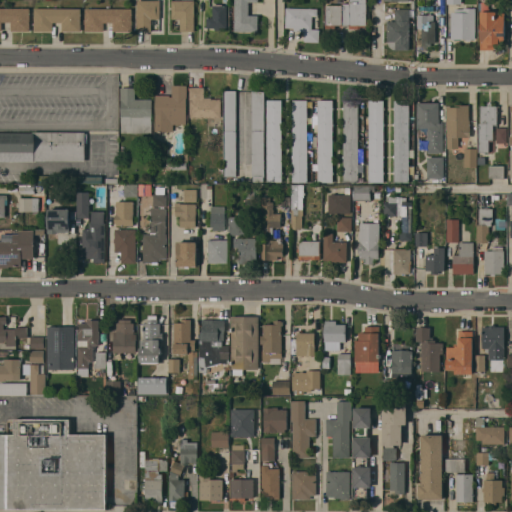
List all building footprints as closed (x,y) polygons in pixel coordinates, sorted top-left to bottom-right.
[(160,0),(160,18),(152,18),(152,31),(137,31),(137,0),(160,0)] [(194,0),(195,31),(180,31),(180,18),(172,18),(172,0),(194,0)] [(235,0),(258,0),(258,1),(249,1),(249,14),(259,14),(258,31),(235,30),(235,0)] [(367,0),(367,25),(366,25),(366,26),(361,26),(361,28),(350,28),(350,24),(336,25),(336,29),(326,29),(326,24),(325,24),(325,19),(326,19),(326,5),(343,5),(343,3),(350,3),(350,0),(367,0)] [(505,39),(502,39),(502,43),(499,43),(499,45),(495,45),(495,49),(481,49),(481,11),(482,11),(482,1),(489,1),(489,8),(490,8),(490,11),(497,11),(497,12),(505,12),(505,39)] [(227,27),(220,27),(220,29),(215,29),(215,27),(207,27),(207,17),(213,17),(213,4),(223,3),(223,5),(227,5),(227,27)] [(0,7),(30,8),(30,30),(11,30),(11,21),(2,21),(2,30),(0,30),(0,7)] [(81,8),(81,31),(62,30),(62,22),(53,22),(53,30),(34,30),(35,7),(81,8)] [(318,8),(318,15),(313,15),(312,28),(320,28),(320,42),(304,41),(305,31),(294,31),(294,27),(286,27),(286,7),(318,8)] [(451,38),(451,11),(456,11),(456,8),(464,8),(464,7),(475,7),(476,38),(472,38),(471,40),(468,40),(466,38),(451,38)] [(132,8),(132,31),(113,31),(113,22),(104,22),(104,31),(85,30),(85,8),(132,8)] [(394,49),(391,47),(389,44),(388,41),(388,20),(396,21),(396,8),(409,8),(409,20),(410,20),(409,49),(396,49),(394,49)] [(436,42),(431,42),(431,45),(422,45),(422,27),(418,27),(418,15),(434,14),(434,21),(436,21),(436,42)] [(174,131),(155,130),(156,94),(172,95),(172,84),(187,85),(187,97),(186,124),(176,124),(174,125),(174,131)] [(122,132),(121,100),(121,87),(139,87),(139,89),(135,89),(135,99),(152,99),(152,132),(122,132)] [(190,87),(205,87),(205,97),(212,97),(212,99),(222,99),(222,117),(190,117),(190,87)] [(236,176),(224,176),(224,90),(237,90),(236,176)] [(265,175),(260,175),(260,179),(255,179),(255,176),(252,176),(252,90),(265,91),(265,175)] [(282,181),(267,181),(267,99),(282,99),(282,181)] [(293,157),(292,157),(292,155),(293,155),(293,99),(308,99),(307,182),(293,182),(293,157)] [(318,100),(333,100),(333,182),(318,182),(318,100)] [(358,163),(364,163),(364,173),(358,173),(358,182),(343,182),(344,100),(358,100),(358,163)] [(383,182),(369,182),(369,100),(384,100),(383,182)] [(410,100),(409,182),(394,182),(395,100),(410,100)] [(439,122),(443,122),(443,152),(428,152),(428,147),(427,147),(427,143),(428,143),(428,128),(417,128),(417,102),(439,102),(439,122)] [(479,123),(481,123),(481,105),(488,105),(488,102),(492,102),(492,105),(497,105),(497,124),(493,124),(493,141),(489,141),(489,151),(479,151),(479,123)] [(447,106),(458,106),(458,104),(469,104),(470,120),(471,136),(459,137),(459,148),(448,148),(447,106)] [(507,142),(497,142),(497,127),(507,127),(507,142)] [(0,132),(0,161),(35,162),(35,160),(85,161),(85,133),(0,132)] [(477,148),(477,166),(465,166),(465,148),(477,148)] [(428,156),(444,156),(444,177),(428,177),(428,156)] [(505,165),(504,177),(489,177),(489,165),(505,165)] [(71,183),(71,175),(103,175),(103,183),(71,183)] [(125,196),(125,183),(138,183),(139,196),(125,196)] [(292,184),(304,184),(304,192),(305,192),(305,194),(304,194),(304,196),(303,196),(303,215),(302,215),(302,228),(298,228),(298,229),(293,229),(293,228),(292,228),(292,184)] [(370,185),(370,199),(365,199),(365,200),(355,200),(355,199),(354,199),(354,185),(370,185)] [(197,188),(197,201),(185,201),(185,188),(197,188)] [(77,191),(90,191),(89,201),(91,201),(91,204),(90,204),(90,217),(77,217),(77,191)] [(168,193),(167,206),(153,205),(153,193),(168,193)] [(332,194),(332,193),(335,193),(335,194),(351,194),(351,213),(341,213),(341,214),(338,214),(338,213),(329,213),(329,194),(332,194)] [(0,216),(0,194),(6,194),(6,195),(8,195),(8,204),(6,204),(6,216),(0,216)] [(265,233),(265,210),(262,210),(262,196),(270,196),(270,201),(273,201),(273,209),(274,209),(274,213),(281,213),(281,226),(273,226),(273,233),(265,233)] [(384,199),(390,199),(390,202),(397,202),(397,196),(403,196),(403,201),(412,201),(412,233),(410,233),(410,237),(404,237),(404,233),(403,233),(403,215),(384,215),(384,199)] [(19,211),(19,206),(17,206),(17,201),(20,201),(20,197),(39,197),(39,210),(19,211)] [(133,225),(117,225),(117,223),(115,223),(115,214),(117,214),(117,206),(116,206),(116,203),(117,203),(117,200),(134,201),(133,225)] [(191,226),(191,228),(185,228),(185,226),(181,226),(181,215),(176,215),(176,202),(181,202),(181,203),(197,203),(196,226),(191,226)] [(225,206),(225,211),(226,211),(226,215),(225,215),(225,229),(212,229),(212,205),(225,206)] [(143,233),(156,233),(156,232),(151,232),(151,211),(152,211),(152,206),(160,206),(160,208),(167,208),(167,215),(167,219),(166,219),(166,234),(167,234),(167,258),(161,258),(161,259),(159,259),(159,261),(152,261),(152,262),(143,262),(143,233)] [(70,208),(70,231),(48,231),(48,208),(70,208)] [(477,224),(479,224),(479,208),(493,208),(493,221),(492,221),(492,225),(489,225),(489,242),(477,242),(477,224)] [(105,262),(94,262),(94,258),(77,258),(77,249),(83,249),(83,243),(82,243),(82,240),(83,240),(83,228),(90,228),(90,221),(92,221),(92,210),(104,211),(104,222),(105,222),(105,262)] [(230,216),(245,216),(245,218),(257,218),(257,232),(245,232),(245,234),(230,234),(230,216)] [(352,216),(352,231),(338,231),(338,216),(352,216)] [(447,218),(460,218),(459,241),(447,241),(447,218)] [(380,222),(380,258),(374,258),(374,263),(366,263),(366,258),(360,258),(360,252),(358,252),(358,245),(360,245),(360,238),(360,233),(360,222),(380,222)] [(137,229),(136,262),(122,262),(122,251),(115,251),(115,242),(114,242),(114,238),(115,238),(115,228),(137,229)] [(9,266),(9,267),(0,267),(0,240),(14,241),(14,233),(20,233),(20,230),(35,230),(34,258),(22,258),(22,266),(9,266)] [(347,261),(333,261),(333,259),(324,259),(324,232),(334,232),(334,241),(348,241),(347,261)] [(416,232),(428,232),(428,245),(416,245),(416,232)] [(257,237),(257,250),(258,250),(258,252),(257,252),(257,263),(239,263),(239,247),(235,247),(235,237),(257,237)] [(263,243),(271,243),(271,239),(280,239),(280,238),(283,238),(283,255),(278,255),(278,259),(263,259),(263,243)] [(209,239),(228,239),(228,262),(209,262),(209,239)] [(320,240),(320,255),(321,255),(321,259),(300,259),(300,251),(298,251),(298,248),(300,248),(300,240),(320,240)] [(197,241),(197,266),(189,265),(189,267),(185,267),(185,266),(178,266),(178,252),(177,252),(177,241),(197,241)] [(454,273),(454,254),(460,254),(460,242),(474,242),(475,273),(454,273)] [(445,270),(439,270),(439,274),(432,273),(432,270),(426,270),(426,254),(434,254),(435,246),(445,247),(445,270)] [(485,250),(493,250),(493,246),(503,246),(503,250),(504,250),(504,273),(496,273),(496,275),(491,275),(491,273),(485,273),(485,250)] [(411,248),(411,273),(394,273),(394,248),(411,248)] [(4,328),(16,328),(16,326),(28,326),(28,336),(16,336),(16,345),(7,345),(7,340),(0,340),(0,316),(7,316),(7,323),(4,323),(4,328)] [(259,369),(243,368),(243,374),(233,374),(233,368),(231,368),(232,316),(259,316),(259,369)] [(191,339),(196,339),(196,349),(189,349),(188,353),(174,353),(175,322),(182,322),(182,318),(192,319),(191,339)] [(99,330),(100,330),(100,338),(99,338),(99,345),(95,345),(95,348),(93,348),(93,361),(89,361),(89,367),(78,367),(78,345),(80,345),(80,340),(78,340),(78,332),(79,332),(78,323),(86,322),(86,320),(88,320),(88,319),(99,319),(99,330)] [(114,331),(117,331),(117,322),(120,322),(120,319),(132,319),(132,322),(134,322),(134,333),(137,333),(137,352),(114,352),(114,331)] [(161,333),(163,333),(163,340),(160,340),(160,344),(162,345),(162,353),(162,354),(159,354),(159,363),(141,363),(141,362),(141,339),(144,339),(144,323),(147,323),(147,319),(158,319),(158,323),(161,323),(161,333)] [(225,319),(225,324),(226,324),(226,329),(225,328),(225,339),(223,339),(222,345),(230,345),(230,362),(222,362),(222,363),(207,366),(207,371),(206,371),(206,374),(201,375),(201,371),(199,371),(199,350),(200,350),(200,339),(201,339),(200,331),(203,331),(203,319),(225,319)] [(282,357),(281,357),(281,362),(271,363),(271,361),(263,361),(263,350),(264,350),(264,343),(261,343),(261,335),(263,335),(263,324),(275,324),(275,320),(282,320),(282,321),(283,321),(283,325),(282,325),(282,357)] [(325,341),(325,323),(326,323),(326,320),(336,320),(336,323),(346,323),(346,341),(325,341)] [(490,359),(490,348),(483,348),(482,326),(490,326),(490,324),(495,324),(495,326),(505,326),(505,359),(490,359)] [(379,371),(370,371),(370,361),(355,361),(356,340),(359,340),(359,332),(365,332),(365,325),(380,326),(379,371)] [(75,369),(48,369),(48,326),(75,326),(75,369)] [(422,356),(420,356),(420,351),(422,351),(422,341),(417,341),(417,327),(430,327),(430,337),(434,337),(434,339),(436,339),(436,342),(444,342),(444,353),(440,353),(440,361),(442,361),(442,365),(440,365),(440,370),(422,370),(422,356)] [(455,373),(455,369),(447,369),(447,346),(454,346),(454,343),(459,343),(459,331),(473,330),(473,338),(473,373),(455,373)] [(315,332),(315,352),(311,352),(311,355),(297,355),(297,332),(315,332)] [(44,336),(44,348),(31,348),(31,336),(44,336)] [(44,350),(44,362),(31,362),(31,350),(44,350)] [(198,378),(188,378),(188,370),(190,370),(190,361),(189,361),(189,350),(198,350),(198,378)] [(413,350),(412,378),(392,378),(392,359),(392,350),(413,350)] [(106,368),(94,368),(94,362),(96,362),(96,352),(106,352),(106,368)] [(351,374),(338,374),(338,353),(351,353),(351,374)] [(485,370),(482,370),(482,377),(476,377),(476,370),(476,354),(485,354),(485,370)] [(0,364),(5,364),(5,358),(21,359),(21,380),(6,379),(6,381),(0,380),(0,364)] [(180,371),(169,371),(169,358),(180,358),(180,371)] [(23,364),(44,364),(44,373),(46,373),(46,393),(31,393),(31,374),(23,374),(23,364)] [(320,388),(311,388),(311,390),(303,390),(303,389),(293,389),(293,372),(300,372),(300,370),(304,370),(304,372),(307,372),(307,370),(320,370),(320,388)] [(139,393),(139,376),(167,376),(167,393),(139,393)] [(121,394),(107,394),(107,380),(121,380),(121,394)] [(290,380),(290,393),(273,393),(273,380),(290,380)] [(0,382),(28,382),(28,394),(0,394),(0,382)] [(293,420),(291,420),(291,400),(306,400),(306,418),(316,418),(317,435),(310,435),(310,457),(293,457),(293,420)] [(334,435),(327,435),(327,418),(338,418),(338,400),(352,400),(352,415),(350,415),(350,457),(334,457),(334,435)] [(383,403),(407,403),(407,424),(402,424),(402,444),(394,444),(394,447),(397,447),(397,459),(383,459),(383,447),(386,447),(386,444),(383,444),(383,403)] [(287,409),(287,428),(285,428),(285,431),(276,431),(265,431),(264,410),(264,407),(273,407),(273,406),(278,406),(278,409),(287,409)] [(372,427),(368,427),(368,437),(372,437),(371,457),(368,457),(368,466),(372,466),(371,486),(367,486),(367,497),(355,497),(355,486),(354,486),(354,466),(355,466),(355,457),(354,457),(354,436),(356,436),(356,427),(354,427),(354,407),(372,407),(372,427)] [(254,408),(254,436),(232,436),(232,408),(254,408)] [(483,443),(483,439),(477,439),(477,416),(485,416),(485,426),(505,426),(505,443),(483,443)] [(0,508),(0,433),(15,434),(15,418),(70,418),(70,434),(107,434),(107,509),(0,508)] [(229,431),(229,446),(212,446),(212,431),(229,431)] [(443,498),(419,498),(419,484),(422,484),(422,434),(443,434),(443,498)] [(275,459),(262,460),(262,436),(275,436),(275,459)] [(181,438),(188,438),(188,441),(198,441),(198,458),(197,458),(197,462),(189,462),(181,463),(181,438)] [(238,468),(238,471),(234,471),(234,476),(230,476),(230,471),(232,471),(232,463),(232,449),(233,449),(233,444),(244,444),(244,449),(245,449),(245,463),(244,463),(244,468),(238,468)] [(477,452),(492,452),(492,459),(489,459),(489,464),(477,464),(477,452)] [(446,458),(446,455),(458,455),(458,458),(466,458),(466,471),(446,471),(446,458)] [(179,476),(179,479),(185,479),(185,501),(170,501),(170,475),(171,475),(171,470),(175,460),(181,463),(185,465),(181,476),(179,476)] [(405,493),(396,493),(396,489),(391,489),(391,462),(405,462),(405,493)] [(262,465),(269,465),(269,468),(280,468),(280,480),(281,480),(281,483),(280,483),(280,498),(270,498),(270,497),(268,497),(268,496),(263,496),(262,465)] [(223,499),(201,499),(201,481),(198,481),(198,469),(211,470),(211,478),(223,478),(223,499)] [(146,470),(150,470),(150,474),(162,474),(162,499),(146,499),(146,470)] [(316,495),(311,495),(311,499),(293,499),(293,470),(316,470),(316,495)] [(350,471),(350,499),(341,499),(341,497),(335,497),(335,496),(328,496),(328,495),(327,495),(327,471),(350,471)] [(487,479),(487,472),(494,472),(494,479),(502,479),(502,487),(505,487),(505,494),(502,494),(502,501),(496,501),(496,504),(490,504),(490,501),(484,501),(484,491),(483,491),(483,487),(484,487),(484,479),(487,479)] [(473,473),(473,493),(475,493),(475,495),(473,495),(473,501),(457,501),(457,473),(473,473)] [(254,479),(254,497),(246,497),(246,501),(240,501),(240,499),(229,499),(229,498),(232,498),(232,497),(232,479),(254,479)]
